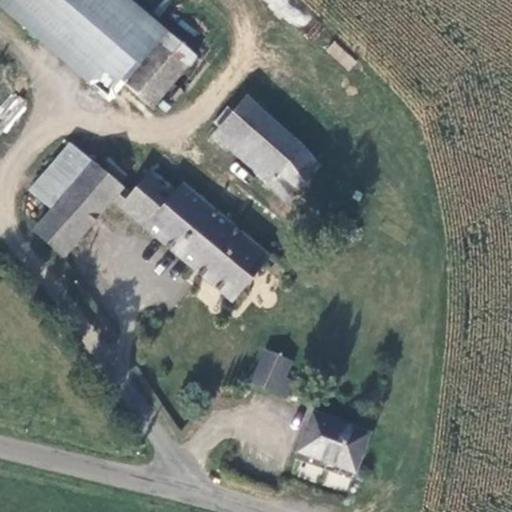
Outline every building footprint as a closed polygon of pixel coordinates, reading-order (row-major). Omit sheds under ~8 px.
[(6,0),(53,43),(94,0),(6,0)] [(134,0),(94,0),(53,43),(112,97),(125,83),(171,33),(134,0)] [(171,33),(125,83),(155,110),(198,57),(171,33)] [(334,40),(326,49),(348,70),(357,61),(334,40)] [(326,165),(248,98),(214,137),(293,204),(326,165)] [(52,211),(92,162),(72,145),(31,192),(52,211)] [(131,194),(92,162),(52,211),(34,232),(66,259),(117,202),(233,302),(270,257),(184,184),(178,192),(152,171),(131,194)] [(263,345),(255,365),(259,367),(252,383),(280,394),(295,360),(263,345)] [(371,434),(316,412),(301,453),(356,474),(371,434)]
